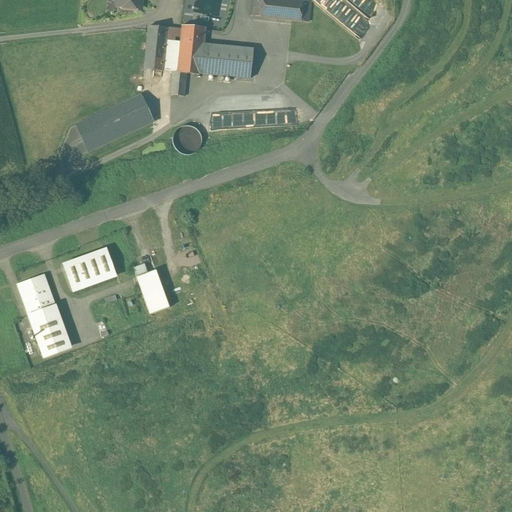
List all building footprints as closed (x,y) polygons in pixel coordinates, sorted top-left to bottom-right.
[(117,0),(117,6),(140,9),(141,0),(117,0)] [(262,0),(254,0),(253,16),(261,17),(262,0)] [(311,2),(286,0),(262,0),(261,17),(309,21),(311,2)] [(177,72),(172,72),(170,95),(183,97),(186,74),(200,76),(200,75),(248,81),(252,49),(202,43),(203,30),(182,28),(182,31),(149,28),(144,70),(161,71),(164,39),(176,40),(176,37),(181,37),(177,72)] [(140,95),(71,122),(82,152),(152,125),(140,95)] [(268,96),(269,107),(286,106),(285,95),(268,96)] [(236,115),(212,116),(213,126),(237,125),(236,115)] [(244,115),(236,115),(237,125),(244,125),(244,115)] [(182,117),(181,118),(179,119),(178,120),(176,122),(175,124),(174,126),(173,128),(173,130),(173,132),(173,134),(174,136),(174,138),(175,139),(177,141),(178,142),(179,143),(181,144),(183,145),(186,146),(188,146),(190,146),(192,145),(194,144),(196,143),(197,142),(199,141),(200,139),(201,137),(202,135),(202,134),(202,132),(202,131),(202,129),(202,128),(202,127),(201,125),(200,123),(199,121),(197,120),(196,119),(195,118),(192,117),(189,116),(187,116),(185,116),(182,117)] [(105,251),(64,266),(73,290),(113,276),(105,251)] [(155,270),(147,273),(144,264),(132,268),(150,315),(169,308),(155,270)] [(42,277),(19,286),(22,296),(30,316),(53,308),(46,288),(42,277)] [(115,295),(105,299),(106,304),(117,301),(115,295)] [(30,316),(29,316),(44,357),(68,348),(54,308),(30,316)] [(103,321),(96,323),(100,334),(107,332),(103,321)]
